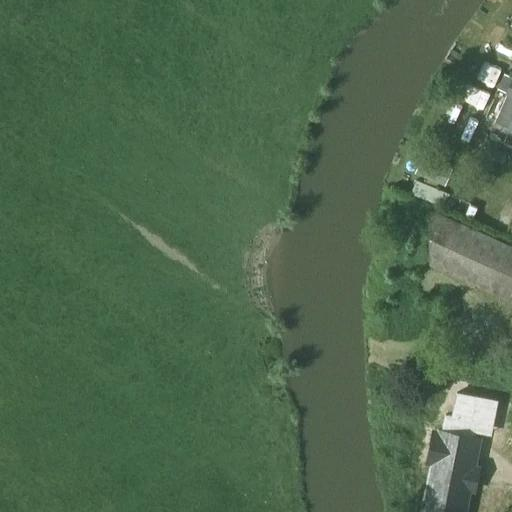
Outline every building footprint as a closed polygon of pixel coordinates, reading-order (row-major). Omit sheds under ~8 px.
[(483,61),(475,80),(494,88),(501,68),(483,61)] [(511,76),(503,72),(493,94),(503,99),(493,121),(508,127),(511,128),(511,76)] [(471,142),(478,120),(457,113),(450,135),(471,142)] [(416,179),(411,193),(444,206),(449,193),(416,179)] [(511,245),(428,208),(429,265),(511,302),(511,245)] [(428,489),(423,511),(463,511),(477,440),(473,439),(476,421),(468,419),(473,396),(457,393),(452,416),(445,415),(442,433),(434,431),(428,461),(436,463),(432,481),(439,482),(437,491),(428,489)]
